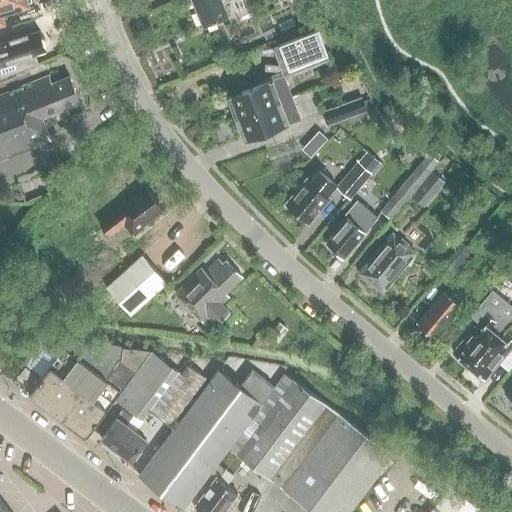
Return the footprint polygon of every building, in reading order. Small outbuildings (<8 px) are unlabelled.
[(31,3),(30,0),(0,0),(0,25),(5,24),(1,13),(31,3)] [(229,14),(226,7),(233,4),(231,0),(194,0),(205,24),(229,14)] [(321,22),(327,37),(334,34),(327,19),(321,22)] [(6,28),(0,29),(0,48),(1,48),(6,64),(49,49),(43,29),(10,39),(6,28)] [(316,29),(277,44),(287,72),(326,57),(316,29)] [(47,75),(0,93),(0,161),(51,140),(42,120),(80,103),(69,74),(50,82),(47,75)] [(235,119),(280,102),(275,90),(287,86),(282,75),(241,91),(242,93),(227,98),(235,119)] [(361,97),(321,112),(326,126),(366,112),(361,97)] [(370,99),(362,101),(366,112),(367,114),(376,111),(370,99)] [(280,102),(235,119),(242,139),(257,134),(258,136),(300,120),(295,108),(284,113),(280,102)] [(382,114),(378,111),(367,115),(374,122),(382,114)] [(379,211),(389,219),(438,161),(428,153),(379,211)] [(374,156),(364,168),(370,172),(380,160),(374,156)] [(348,200),(370,172),(364,168),(357,162),(335,189),(348,200)] [(431,171),(410,196),(420,205),(441,180),(431,171)] [(326,196),(336,184),(321,172),(312,184),(306,179),(286,204),(308,223),(329,198),(326,196)] [(115,246),(162,208),(144,186),(128,200),(116,186),(86,210),(115,246)] [(358,226),(369,213),(359,205),(326,243),(343,257),(365,232),(358,226)] [(382,291),(408,260),(414,253),(392,234),(360,272),(363,275),(362,277),(369,282),(370,280),(382,291)] [(451,278),(481,243),(472,236),(442,271),(451,278)] [(127,250),(115,261),(122,269),(134,258),(127,250)] [(142,255),(105,287),(129,314),(166,282),(142,255)] [(224,293),(241,277),(225,260),(221,264),(217,259),(204,272),(200,268),(174,293),(202,322),(204,319),(205,321),(209,318),(215,325),(228,313),(219,304),(227,297),(224,293)] [(433,337),(461,305),(468,311),(496,278),(489,271),(468,295),(454,283),(446,293),(444,291),(417,323),(433,337)] [(452,353),(469,367),(494,335),(495,336),(508,320),(511,315),(511,306),(493,291),(484,301),(471,317),(478,322),(452,353)] [(288,329),(278,321),(267,334),(277,343),(288,329)] [(494,335),(469,367),(483,379),(509,348),(511,351),(511,325),(500,340),(495,336),(494,335)] [(29,393),(56,414),(91,368),(63,348),(29,393)] [(136,374),(152,353),(150,351),(121,348),(119,361),(136,374)] [(141,420),(148,411),(178,373),(152,353),(136,374),(116,400),(141,420)] [(91,368),(56,414),(86,436),(115,399),(134,373),(118,361),(105,379),(91,368)] [(171,428),(208,380),(185,363),(178,373),(148,411),(171,428)] [(182,509),(228,449),(274,387),(251,370),(239,386),(218,370),(138,476),(182,509)] [(283,375),(274,387),(228,449),(312,511),(348,511),(392,455),(292,380),(291,381),(283,375)] [(101,437),(131,460),(145,441),(124,425),(131,417),(122,410),(101,437)] [(417,471),(443,491),(452,480),(426,460),(417,471)] [(222,511),(237,494),(226,485),(233,476),(225,469),(217,479),(216,478),(193,507),(199,511),(222,511)] [(479,511),(481,510),(449,485),(429,511),(479,511)]
